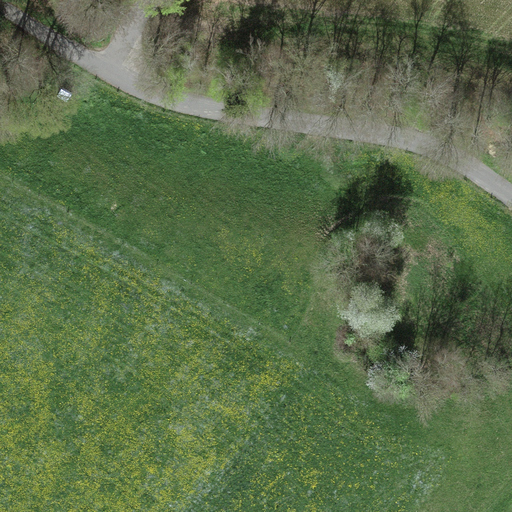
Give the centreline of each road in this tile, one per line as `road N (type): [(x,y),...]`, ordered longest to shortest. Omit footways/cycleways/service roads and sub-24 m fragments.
road 1 (unclassified): [(511,194),(425,142),(159,93),(110,72)]
road 2 (unclassified): [(110,72),(0,7)]
